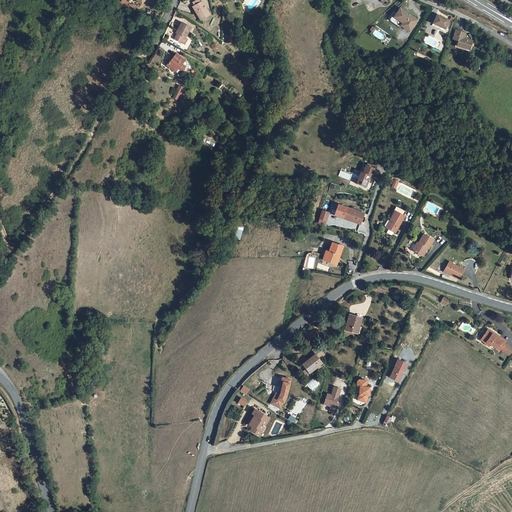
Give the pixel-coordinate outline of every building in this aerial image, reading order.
[(134,0),(136,2),(137,0),(128,0),(128,1),(125,0),(122,0),(119,6),(127,9),(134,0)] [(210,14),(202,1),(201,2),(195,6),(193,6),(201,20),(210,14)] [(415,19),(398,6),(392,14),(401,21),(399,24),(407,30),(415,19)] [(401,21),(392,14),(391,13),(387,18),(398,26),(399,24),(401,21)] [(430,25),(443,30),(444,27),(447,19),(435,14),(432,22),(430,25)] [(186,38),(192,27),(183,22),(177,32),(179,33),(176,38),(184,43),(186,44),(188,39),(186,38)] [(464,33),(454,30),(451,39),(456,41),(454,45),(463,49),(462,50),(467,52),(469,48),(467,48),(470,41),(462,39),(464,33)] [(168,66),(173,70),(176,66),(179,69),(181,70),(183,70),(186,65),(183,63),(186,59),(177,53),(168,66)] [(361,171),(357,184),(366,187),(370,175),(372,176),(375,168),(366,164),(363,172),(361,171)] [(338,204),(335,215),(361,223),(364,212),(338,204)] [(404,216),(406,212),(398,207),(396,211),(404,216)] [(388,228),(395,232),(405,216),(404,216),(396,211),(395,211),(391,219),(392,219),(392,221),(388,228)] [(419,243),(420,243),(418,246),(416,245),(414,244),(411,248),(411,250),(423,257),(428,248),(429,248),(434,240),(424,234),(419,243)] [(326,256),(329,258),(327,262),(336,266),(344,248),(333,244),(330,252),(328,251),(326,256)] [(453,273),(452,275),(460,279),(464,269),(450,262),(446,270),(453,273)] [(363,318),(351,315),(346,331),(356,334),(358,327),(360,327),(363,318)] [(496,338),(492,335),(494,332),(488,328),(481,339),(487,343),(488,342),(491,344),(501,350),(506,342),(497,337),(496,338)] [(511,348),(507,344),(502,351),(509,356),(511,351),(511,348)] [(303,363),(305,365),(317,356),(321,361),(326,356),(320,349),(312,349),(315,354),(303,363)] [(321,361),(317,356),(305,365),(307,369),(311,374),(323,364),(321,361)] [(389,378),(400,382),(408,363),(397,359),(389,378)] [(307,377),(311,374),(307,369),(303,372),(307,377)] [(277,393),(270,403),(280,409),(287,397),(289,390),(292,380),(283,378),(281,388),(282,388),(281,394),(279,394),(277,393)] [(315,378),(307,384),(311,389),(319,384),(315,378)] [(367,380),(360,380),(358,381),(358,385),(359,387),(360,387),(360,389),(360,395),(359,400),(367,403),(369,395),(370,396),(370,387),(367,387),(367,380)] [(332,395),(328,394),(325,404),(332,406),(330,411),(336,413),(339,403),(337,403),(341,389),(335,387),(332,395)] [(270,418),(255,409),(253,412),(256,414),(258,416),(256,420),(253,418),(249,424),(253,427),(251,430),(259,436),(265,427),(264,426),(270,418)] [(387,426),(391,418),(388,416),(383,424),(387,426)]
